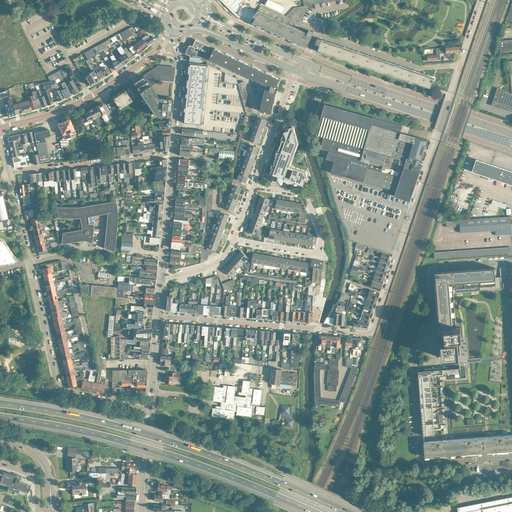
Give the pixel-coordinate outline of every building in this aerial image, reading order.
[(223,0),(238,15),(251,21),(253,17),(254,15),(255,13),(242,7),(243,7),(240,4),(243,0),(223,0)] [(301,22),(308,6),(307,6),(304,6),(294,8),(286,16),(262,5),(261,7),(314,31),(315,29),(301,22)] [(4,20),(12,16),(10,10),(1,13),(4,20)] [(255,18),(253,17),(250,22),(306,48),(313,32),(307,30),(305,34),(258,12),(255,18)] [(138,27),(143,20),(143,19),(140,17),(139,17),(134,23),(134,24),(137,27),(138,27)] [(137,36),(131,27),(128,29),(132,36),(134,38),(137,36)] [(132,36),(128,29),(123,31),(127,38),(132,36)] [(127,38),(123,31),(119,34),(123,41),(127,39),(127,38)] [(123,41),(119,34),(114,36),(118,41),(119,43),(123,41)] [(148,45),(155,39),(152,36),(150,37),(148,35),(147,36),(146,35),(142,39),(148,45)] [(19,38),(0,46),(0,89),(13,84),(16,81),(21,80),(24,77),(23,73),(19,69),(22,66),(25,63),(29,59),(28,57),(27,55),(29,55),(26,46),(23,47),(23,46),(20,44),(19,41),(19,38)] [(321,41),(322,39),(317,38),(314,48),(318,49),(318,50),(430,88),(432,81),(433,82),(434,78),(321,41)] [(108,39),(105,41),(108,47),(109,49),(113,47),(108,39)] [(148,45),(142,39),(138,42),(143,50),(148,45)] [(196,39),(192,46),(208,53),(211,47),(196,39)] [(511,51),(511,39),(499,41),(500,52),(509,52),(511,51)] [(124,65),(130,60),(123,50),(123,49),(119,43),(118,41),(114,44),(118,51),(116,52),(118,55),(124,65)] [(138,54),(143,50),(138,42),(133,46),(138,54)] [(137,55),(138,54),(133,46),(131,44),(127,47),(129,50),(130,49),(132,53),(131,53),(134,57),(137,55)] [(201,50),(192,46),(189,45),(185,53),(190,56),(197,57),(201,50)] [(105,52),(107,51),(107,50),(109,49),(108,47),(105,48),(102,50),(100,51),(100,52),(105,61),(109,59),(105,52)] [(134,57),(131,53),(130,52),(129,53),(125,47),(123,49),(123,50),(130,60),(134,57)] [(216,63),(209,59),(210,57),(214,48),(211,47),(208,53),(201,50),(197,57),(207,58),(207,61),(206,65),(208,65),(215,66),(216,63)] [(280,79),(214,48),(210,57),(270,86),(276,88),(280,79)] [(119,68),(116,62),(117,61),(114,57),(112,54),(109,55),(111,58),(110,59),(112,62),(111,62),(115,70),(119,68)] [(124,65),(118,55),(114,57),(117,61),(116,62),(119,68),(124,65)] [(100,80),(93,69),(88,60),(86,61),(92,71),(88,73),(88,72),(83,74),(90,86),(100,80)] [(206,65),(189,62),(183,123),(202,125),(208,65),(206,65)] [(102,63),(99,65),(106,76),(110,74),(105,65),(103,66),(102,63)] [(93,69),(100,80),(105,77),(100,68),(99,66),(93,69)] [(157,96),(150,86),(160,79),(173,81),(174,69),(157,67),(144,76),(134,83),(154,116),(166,117),(166,111),(172,112),(173,99),(172,99),(172,97),(157,96)] [(63,78),(62,77),(59,71),(52,74),(56,80),(59,79),(60,80),(63,78)] [(237,79),(225,73),(224,82),(237,83),(237,79)] [(71,95),(63,78),(60,80),(64,89),(61,90),(65,98),(71,95)] [(72,80),(67,83),(69,87),(73,95),(79,92),(72,80)] [(48,88),(52,88),(50,81),(41,83),(41,85),(48,105),(53,103),(48,88)] [(271,114),(276,93),(277,89),(276,88),(270,86),(270,87),(269,91),(266,91),(261,111),(271,114)] [(64,99),(58,87),(55,87),(57,91),(54,92),(58,101),(64,99)] [(124,91),(124,89),(112,97),(113,99),(109,102),(112,106),(116,103),(120,109),(131,101),(137,97),(135,94),(135,95),(131,89),(130,87),(124,91)] [(511,93),(497,88),(493,100),(511,106),(511,93)] [(15,115),(13,105),(11,97),(9,90),(5,91),(4,90),(0,91),(0,99),(6,98),(7,103),(5,103),(6,108),(7,116),(15,115)] [(47,106),(44,96),(41,97),(39,90),(37,91),(42,107),(47,106)] [(41,107),(39,98),(38,98),(36,91),(35,91),(32,92),(37,109),(41,107)] [(30,93),(31,96),(29,97),(32,110),(37,109),(32,92),(30,93)] [(511,112),(511,106),(493,100),(491,105),(511,112)] [(15,115),(31,110),(29,101),(13,105),(15,115)] [(103,104),(102,103),(96,107),(101,115),(105,122),(108,120),(106,116),(111,114),(109,111),(105,103),(103,104)] [(420,172),(422,165),(418,164),(420,160),(421,161),(427,140),(400,132),(401,129),(402,126),(373,118),(373,117),(342,108),(325,104),(323,108),(316,135),(324,138),(320,149),(328,151),(326,159),(330,160),(334,161),(331,173),(338,175),(348,178),(365,183),(382,188),(395,191),(394,198),(399,200),(404,201),(410,203),(410,201),(419,172),(420,172)] [(101,115),(96,107),(90,110),(99,124),(101,123),(97,116),(101,115)] [(99,124),(90,110),(84,113),(79,116),(83,124),(88,121),(89,122),(90,122),(91,122),(91,121),(91,120),(92,119),(93,122),(93,121),(95,125),(96,125),(98,130),(101,128),(99,124)] [(257,117),(255,123),(264,126),(266,120),(257,117)] [(71,126),(69,120),(58,124),(62,134),(61,135),(63,139),(60,140),(61,147),(64,145),(65,147),(68,146),(67,143),(68,143),(66,138),(70,137),(70,136),(74,134),(73,130),(72,128),(73,128),(72,126),(71,126)] [(170,128),(171,120),(162,121),(162,123),(158,124),(159,126),(152,126),(152,123),(144,124),(144,128),(145,131),(149,131),(151,130),(155,130),(170,128)] [(262,132),(264,126),(255,123),(253,128),(262,132)] [(270,174),(272,175),(274,175),(273,177),(275,181),(282,184),(284,180),(303,187),(305,180),(308,179),(306,172),(289,166),(298,144),(292,126),(288,127),(287,127),(270,174)] [(260,138),(262,132),(253,128),(251,134),(260,138)] [(49,129),(36,132),(34,133),(40,162),(49,160),(44,137),(50,136),(49,129)] [(32,132),(27,133),(29,143),(32,142),(33,147),(36,147),(32,132)] [(28,143),(26,133),(20,134),(21,140),(22,144),(23,146),(23,149),(24,152),(27,151),(26,146),(28,146),(27,143),(28,143)] [(21,140),(20,134),(9,137),(8,139),(10,146),(17,144),(16,141),(19,140),(21,140)] [(258,144),(260,138),(251,134),(248,140),(258,144)] [(169,141),(169,135),(162,136),(156,137),(157,141),(159,141),(160,146),(158,146),(158,145),(156,145),(155,141),(154,142),(155,151),(168,150),(168,144),(169,144),(169,141)] [(477,145),(479,141),(465,136),(464,140),(477,145)] [(204,145),(205,139),(182,137),(181,144),(189,145),(194,145),(195,145),(195,144),(204,145)] [(128,140),(115,141),(117,155),(118,155),(130,154),(128,140)] [(95,143),(90,145),(92,153),(98,151),(95,143)] [(249,144),(247,150),(256,154),(258,147),(249,144)] [(24,152),(23,149),(11,152),(12,157),(20,156),(19,153),(24,152)] [(254,159),(256,154),(247,150),(245,156),(254,159)] [(235,153),(220,151),(219,159),(234,161),(235,153)] [(252,165),(254,159),(245,156),(243,162),(252,165)] [(166,166),(166,165),(166,159),(154,160),(155,164),(151,165),(151,168),(158,167),(166,166)] [(511,171),(476,159),(472,171),(511,184),(511,171)] [(250,171),(252,165),(243,162),(241,168),(250,171)] [(158,167),(151,168),(150,168),(151,170),(156,169),(156,173),(154,173),(155,174),(166,173),(166,166),(158,167)] [(248,177),(250,171),(241,168),(238,174),(248,177)] [(70,170),(71,180),(72,189),(75,189),(74,179),(80,179),(79,169),(70,170)] [(54,187),(53,171),(48,172),(49,181),(43,182),(44,185),(46,185),(47,186),(48,186),(49,185),(51,185),(51,187),(54,187)] [(246,183),(248,177),(238,174),(236,179),(233,178),(232,181),(232,180),(232,181),(240,184),(241,181),(246,183)] [(193,183),(191,183),(178,181),(177,189),(185,190),(185,186),(193,187),(193,183)] [(239,194),(241,189),(242,188),(239,187),(240,184),(232,181),(230,184),(232,185),(230,191),(239,194)] [(2,196),(1,196),(1,195),(3,195),(4,194),(5,194),(5,193),(5,192),(5,191),(4,190),(3,189),(0,188),(0,230),(11,228),(12,228),(12,227),(12,226),(11,226),(10,226),(8,226),(8,225),(9,225),(9,224),(10,221),(8,220),(2,196)] [(237,200),(239,194),(230,191),(228,197),(237,200)] [(267,205),(270,199),(261,196),(258,202),(267,205)] [(235,206),(237,200),(228,197),(226,202),(235,206)] [(115,252),(115,248),(118,215),(116,201),(79,207),(56,207),(58,218),(80,218),(82,230),(62,233),(61,244),(84,240),(90,243),(92,243),(95,216),(107,214),(104,248),(115,252)] [(233,211),(234,208),(235,206),(226,202),(224,208),(233,211)] [(265,211),(267,205),(258,202),(256,208),(265,211)] [(301,203),(295,202),(293,212),(299,213),(300,213),(300,210),(301,203)] [(504,212),(505,207),(492,202),(490,207),(504,212)] [(263,217),(265,211),(256,208),(254,214),(263,217)] [(220,212),(218,218),(227,221),(229,215),(220,212)] [(261,223),(263,217),(254,214),(252,220),(261,223)] [(511,234),(510,217),(505,217),(486,219),(469,220),(446,221),(446,226),(446,227),(459,226),(460,233),(495,230),(495,234),(503,233),(503,232),(505,232),(505,235),(511,234)] [(225,227),(227,221),(218,218),(215,224),(225,227)] [(174,219),(173,229),(185,231),(186,223),(189,224),(189,220),(179,219),(174,219)] [(47,227),(46,224),(50,223),(50,220),(32,225),(33,230),(41,229),(41,228),(47,227)] [(259,229),(261,223),(252,220),(250,225),(259,229)] [(223,233),(225,227),(215,224),(213,230),(223,233)] [(257,235),(259,229),(250,225),(248,231),(257,235)] [(221,239),(223,233),(213,230),(211,236),(221,239)] [(49,235),(48,232),(34,236),(36,241),(44,239),(43,236),(49,235)] [(131,251),(133,235),(122,234),(120,250),(131,251)] [(316,244),(317,237),(313,236),(307,235),(305,245),(312,246),(312,243),(316,244)] [(218,245),(221,239),(211,236),(209,241),(218,245)] [(0,263),(2,263),(3,264),(16,261),(16,260),(14,261),(11,256),(13,255),(6,245),(5,245),(2,241),(0,240),(0,263)] [(216,251),(218,245),(209,241),(207,247),(215,250),(216,251)] [(57,246),(56,242),(54,242),(37,246),(38,252),(39,255),(48,253),(47,249),(46,249),(45,247),(47,246),(51,245),(51,247),(57,246)] [(201,252),(202,248),(202,245),(193,243),(192,243),(192,247),(189,247),(189,252),(201,253),(201,252)] [(511,255),(511,248),(511,247),(434,253),(434,255),(434,258),(446,258),(507,254),(508,255),(511,255)] [(241,251),(237,256),(244,262),(248,258),(241,251)] [(390,261),(392,256),(377,251),(376,253),(381,255),(380,257),(390,261)] [(157,266),(158,259),(145,258),(146,257),(142,257),(142,255),(137,254),(136,256),(127,255),(127,262),(132,263),(142,264),(157,266)] [(390,261),(380,257),(372,255),(371,257),(380,260),(379,263),(388,266),(389,266),(390,261)] [(244,262),(237,256),(232,260),(240,267),(244,262)] [(322,269),(323,261),(311,259),(310,267),(313,267),(312,282),(316,283),(316,284),(320,284),(320,283),(321,283),(322,269)] [(240,267),(232,260),(228,265),(236,272),(240,267)] [(387,271),(388,266),(379,263),(371,260),(370,261),(374,262),(372,266),(387,271)] [(42,269),(43,273),(43,274),(57,272),(57,271),(54,272),(54,271),(54,272),(52,263),(46,265),(46,267),(45,268),(42,269)] [(387,271),(372,266),(367,264),(366,266),(371,268),(370,271),(375,272),(385,276),(387,271)] [(236,272),(228,265),(224,270),(231,276),(236,272)] [(501,290),(500,277),(495,277),(495,268),(487,268),(487,267),(452,270),(454,293),(501,290)] [(384,281),(385,276),(375,272),(370,271),(362,268),(361,270),(368,272),(374,275),(374,277),(384,281)] [(63,270),(57,272),(43,274),(44,280),(52,278),(52,276),(58,274),(63,273),(63,270)] [(456,327),(454,293),(452,270),(447,270),(448,271),(436,272),(435,272),(436,282),(435,282),(439,334),(440,334),(440,343),(442,358),(459,357),(457,341),(457,338),(461,338),(460,327),(456,327)] [(53,281),(52,278),(44,280),(46,285),(59,282),(71,280),(70,276),(64,278),(64,279),(53,281)] [(382,286),(384,281),(374,277),(368,276),(367,281),(382,286)] [(129,277),(129,282),(134,283),(155,285),(156,279),(140,278),(129,277)] [(382,286),(367,281),(359,278),(358,280),(371,285),(371,286),(366,284),(365,286),(380,291),(382,286)] [(60,285),(59,282),(46,285),(47,291),(57,288),(58,288),(57,285),(60,285)] [(117,282),(117,290),(123,291),(128,291),(129,283),(117,282)] [(115,297),(116,287),(80,284),(82,294),(115,297)] [(65,292),(73,290),(72,287),(64,289),(64,290),(58,291),(57,288),(47,291),(48,296),(65,292)] [(172,311),(173,303),(174,289),(171,289),(170,296),(167,296),(166,310),(167,311),(172,311)] [(378,298),(379,293),(369,290),(369,292),(361,289),(360,292),(368,295),(378,298)] [(57,299),(56,297),(62,296),(62,295),(65,295),(65,292),(48,296),(49,301),(57,299)] [(376,303),(378,298),(368,295),(367,297),(362,296),(358,295),(358,297),(362,298),(376,303)] [(376,303),(362,298),(362,301),(358,300),(354,298),(354,299),(353,301),(364,305),(374,308),(376,303)] [(196,313),(197,301),(189,301),(189,304),(188,313),(196,313)] [(188,313),(189,304),(180,303),(180,312),(188,313)] [(64,309),(63,304),(51,307),(52,312),(62,310),(64,309)] [(373,313),(374,308),(364,305),(363,307),(354,304),(354,307),(358,308),(373,313)] [(373,313),(358,308),(357,310),(351,308),(350,311),(361,314),(371,318),(373,313)] [(62,312),(62,310),(52,312),(53,317),(53,318),(56,317),(56,316),(64,314),(64,315),(67,314),(66,312),(63,313),(63,312),(62,312)] [(67,317),(67,314),(64,315),(64,314),(56,316),(56,317),(53,318),(54,323),(65,320),(64,317),(67,317)] [(369,323),(371,318),(361,314),(360,317),(355,315),(352,314),(351,317),(354,317),(369,323)] [(368,327),(369,323),(354,317),(353,321),(353,326),(366,327),(367,327),(368,327)] [(69,327),(69,325),(55,328),(57,333),(64,332),(63,329),(69,327)] [(215,327),(209,326),(207,347),(210,348),(211,336),(214,336),(215,327)] [(221,336),(222,327),(216,327),(214,349),(217,349),(218,335),(221,336)] [(150,341),(151,329),(134,330),(133,337),(134,337),(133,340),(150,341)] [(244,339),(243,343),(245,343),(246,343),(250,344),(251,340),(251,338),(252,330),(246,329),(245,338),(246,338),(245,339),(244,339)] [(71,336),(70,330),(64,332),(57,333),(58,339),(71,336)] [(290,340),(290,333),(291,333),(284,332),(283,344),(288,344),(288,349),(290,349),(291,340),(290,340)] [(69,339),(77,337),(77,335),(71,336),(58,339),(58,340),(59,344),(67,343),(70,342),(69,339)] [(119,351),(119,345),(119,339),(119,336),(112,337),(110,337),(110,359),(119,359),(119,351)] [(340,343),(340,337),(332,336),(332,343),(331,343),(330,353),(336,353),(336,348),(336,347),(340,347),(340,346),(341,346),(341,343),(340,343)] [(361,344),(362,339),(354,338),(353,350),(353,353),(352,365),(356,365),(357,348),(361,349),(361,347),(362,347),(362,344),(361,344)] [(60,350),(84,344),(83,341),(77,342),(77,344),(71,345),(70,342),(67,343),(59,344),(60,350)] [(85,350),(84,348),(84,344),(60,350),(60,351),(61,355),(72,353),(72,350),(78,348),(79,349),(79,351),(85,350)] [(63,360),(86,355),(85,352),(79,353),(79,354),(73,356),(72,353),(61,355),(63,360)] [(302,353),(295,352),(291,352),(290,363),(290,369),(300,370),(302,353)] [(82,360),(82,362),(87,361),(86,355),(63,360),(64,366),(75,363),(74,360),(80,359),(81,360),(82,360)] [(170,366),(170,369),(176,370),(176,366),(174,366),(175,363),(170,363),(171,356),(161,356),(161,365),(170,366)] [(89,368),(88,365),(87,362),(82,363),(82,365),(76,366),(75,363),(64,366),(65,371),(85,366),(85,367),(89,368)] [(75,371),(85,369),(85,367),(85,366),(65,371),(66,376),(74,374),(76,374),(75,371)] [(439,375),(439,368),(431,369),(431,370),(418,371),(418,376),(430,375),(432,375),(431,373),(436,373),(436,375),(439,375)] [(97,391),(100,376),(101,370),(96,369),(95,372),(98,372),(96,383),(94,383),(92,390),(97,391)] [(281,370),(272,369),(270,383),(280,384),(292,385),(296,386),(295,388),(298,389),(299,383),(296,382),(297,373),(293,372),(293,374),(281,372),(281,370)] [(84,372),(80,373),(81,376),(78,377),(75,377),(74,374),(66,376),(67,382),(83,378),(84,372)] [(166,375),(165,383),(173,383),(173,379),(179,380),(180,373),(170,372),(170,376),(166,375)] [(103,392),(105,381),(106,377),(100,376),(97,391),(103,392)] [(79,388),(81,388),(83,378),(67,382),(69,387),(72,386),(72,387),(73,386),(76,385),(76,383),(79,383),(79,388)] [(261,407),(263,390),(250,388),(251,381),(243,380),(242,393),(244,393),(243,395),(246,395),(246,398),(234,396),(235,386),(228,386),(226,386),(226,384),(224,384),(223,387),(214,386),(212,401),(222,402),(221,406),(216,406),(217,406),(217,408),(213,408),(212,417),(234,420),(234,414),(236,414),(236,415),(251,417),(251,413),(265,415),(266,407),(261,407)] [(282,405),(281,413),(282,414),(281,419),(285,420),(284,426),(292,427),(293,419),(292,419),(294,406),(282,405)] [(511,434),(486,437),(487,452),(511,450),(511,434)] [(487,452),(486,437),(455,439),(456,454),(487,452)] [(456,454),(455,439),(423,442),(425,457),(456,454)] [(68,448),(67,456),(77,457),(78,449),(68,448)] [(77,466),(77,458),(66,458),(67,471),(69,471),(69,472),(71,471),(76,470),(76,466),(77,466)] [(135,474),(136,464),(122,463),(121,470),(126,470),(126,474),(135,474)] [(3,472),(0,471),(0,487),(25,497),(27,489),(30,482),(31,482),(29,481),(28,481),(29,479),(6,471),(5,473),(5,472),(3,472)] [(110,483),(106,483),(107,473),(101,473),(101,477),(100,481),(100,487),(110,487),(110,483)] [(85,481),(67,482),(68,488),(73,487),(73,494),(79,494),(79,495),(84,495),(84,487),(85,487),(85,481)] [(171,489),(172,486),(158,484),(157,490),(163,491),(163,493),(170,494),(171,489)] [(511,511),(511,496),(508,498),(508,497),(457,507),(458,511),(511,511)] [(83,507),(80,507),(76,508),(76,511),(75,511),(92,511),(92,503),(83,504),(83,507)]
